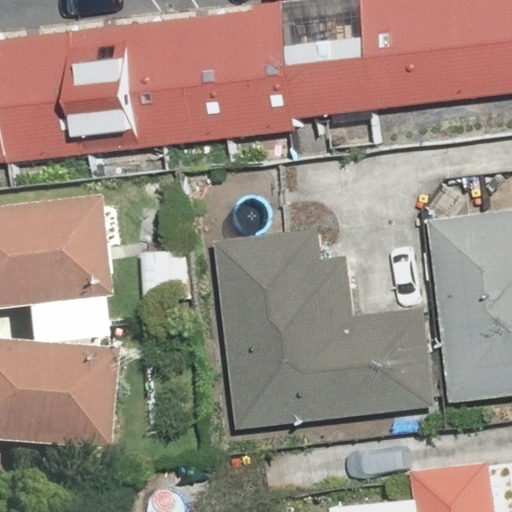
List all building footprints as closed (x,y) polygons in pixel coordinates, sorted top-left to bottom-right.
[(0,172),(511,89),(511,0),(126,0),(0,19),(0,172)] [(97,201),(0,203),(0,309),(100,306),(97,201)] [(511,209),(445,212),(452,403),(511,400),(511,209)] [(349,233),(219,251),(245,438),(356,423),(357,428),(448,415),(434,318),(363,328),(349,233)] [(191,249),(143,248),(142,299),(190,300),(191,249)] [(112,358),(0,349),(0,451),(104,459),(112,358)] [(511,511),(511,460),(422,465),(422,511),(511,511)]
